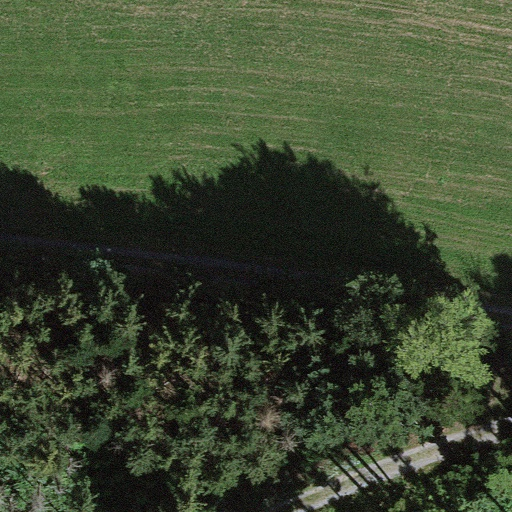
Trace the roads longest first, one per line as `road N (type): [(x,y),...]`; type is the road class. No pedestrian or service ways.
road 1 (track): [(0,246),(328,284),(511,319)]
road 2 (track): [(511,430),(398,461),(267,511)]
